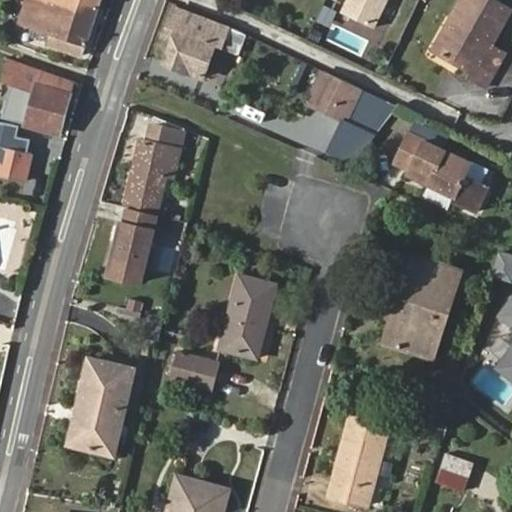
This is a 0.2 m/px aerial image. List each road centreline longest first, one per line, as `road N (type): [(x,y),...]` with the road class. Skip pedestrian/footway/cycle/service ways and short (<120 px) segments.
road 1 (tertiary): [(153,0),(99,145),(7,511)]
road 2 (residential): [(274,511),(342,261),(325,219)]
